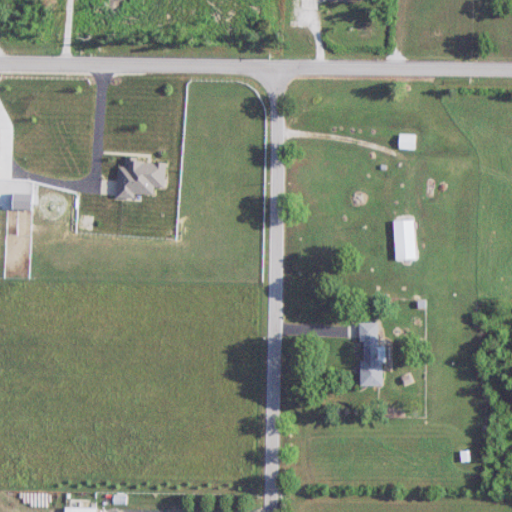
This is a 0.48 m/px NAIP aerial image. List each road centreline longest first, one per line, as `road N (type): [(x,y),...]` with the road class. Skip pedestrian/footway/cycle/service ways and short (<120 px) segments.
road 1 (residential): [(511,67),(0,56)]
road 2 (residential): [(279,64),(279,511)]
